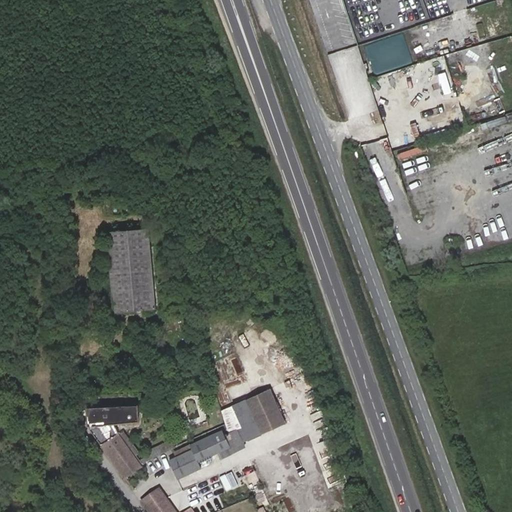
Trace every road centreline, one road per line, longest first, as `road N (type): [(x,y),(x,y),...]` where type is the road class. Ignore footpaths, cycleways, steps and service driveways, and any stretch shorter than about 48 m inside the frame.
road 1 (unclassified): [(271,0),(459,511)]
road 2 (primary): [(239,18),(412,511)]
